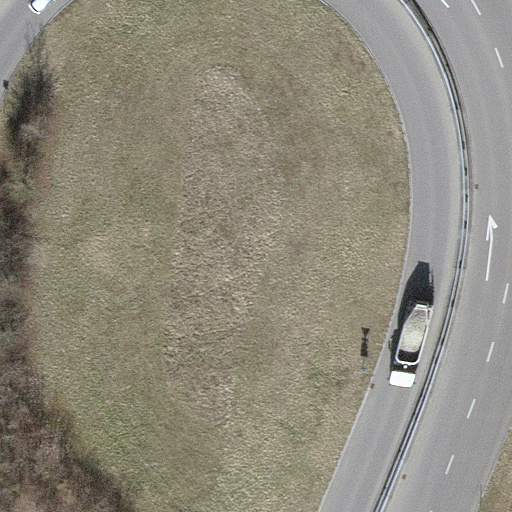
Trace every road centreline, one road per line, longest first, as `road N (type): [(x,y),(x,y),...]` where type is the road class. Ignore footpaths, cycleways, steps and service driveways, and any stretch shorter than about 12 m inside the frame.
road 1 (secondary): [(359,0),(416,78),(434,136),(440,197),(421,324),(350,511)]
road 2 (secondary): [(435,511),(511,289)]
